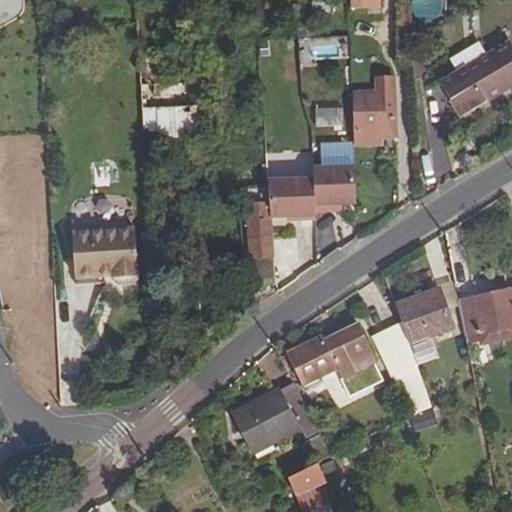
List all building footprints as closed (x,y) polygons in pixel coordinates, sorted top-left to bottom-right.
[(154,3),(135,3),(137,29),(144,139),(178,138),(174,76),(153,77),(152,29),(166,29),(166,35),(173,35),(171,19),(171,2),(154,3)] [(171,19),(173,35),(182,34),(181,19),(171,19)] [(297,44),(298,60),(342,58),(342,42),(297,44)] [(458,117),(511,89),(511,48),(511,46),(440,83),(458,117)] [(196,137),(193,75),(174,76),(178,138),(196,137)] [(193,75),(196,137),(198,137),(197,106),(205,106),(204,75),(193,75)] [(379,137),(382,137),(379,80),(376,80),(377,94),(355,95),(355,122),(352,122),(353,147),(379,146),(379,137)] [(379,80),(382,137),(393,136),(391,80),(379,80)] [(340,126),(339,107),(312,108),(313,127),(340,126)] [(262,192),(247,194),(252,286),(274,285),(266,164),(260,164),(262,192)] [(250,286),(252,286),(247,194),(238,194),(242,259),(248,259),(250,286)] [(134,229),(71,233),(75,279),(99,277),(99,272),(113,272),(113,277),(113,283),(117,286),(118,288),(133,287),(137,282),(134,229)] [(439,290),(395,306),(407,338),(410,345),(453,328),(439,290)] [(511,300),(510,291),(459,303),(468,346),(511,338),(511,300)] [(208,346),(205,293),(195,292),(194,356),(208,346)] [(216,293),(205,293),(208,346),(217,339),(216,293)] [(322,339),(289,356),(304,387),(339,372),(344,382),(378,365),(359,327),(325,344),(322,339)] [(410,345),(407,338),(380,347),(392,377),(419,369),(410,345)] [(320,432),(296,385),(234,416),(255,455),(302,431),(306,438),(320,432)] [(318,463),(288,479),(301,511),(307,511),(324,504),(316,488),(327,484),(318,463)]
